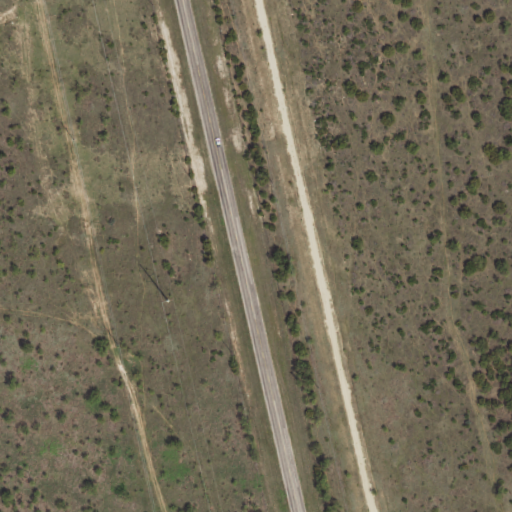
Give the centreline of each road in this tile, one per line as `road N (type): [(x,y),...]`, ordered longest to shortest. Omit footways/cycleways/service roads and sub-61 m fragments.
road 1 (secondary): [(298,511),(177,0)]
road 2 (track): [(413,511),(432,378),(406,0)]
road 3 (track): [(230,511),(171,494),(130,414),(45,317),(25,313),(0,279)]
